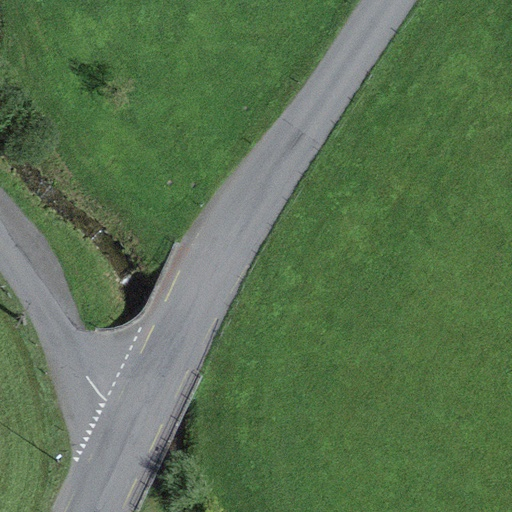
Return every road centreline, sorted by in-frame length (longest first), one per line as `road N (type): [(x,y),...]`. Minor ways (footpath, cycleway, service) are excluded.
road 1 (tertiary): [(390,0),(123,429)]
road 2 (unclassified): [(0,239),(123,429)]
